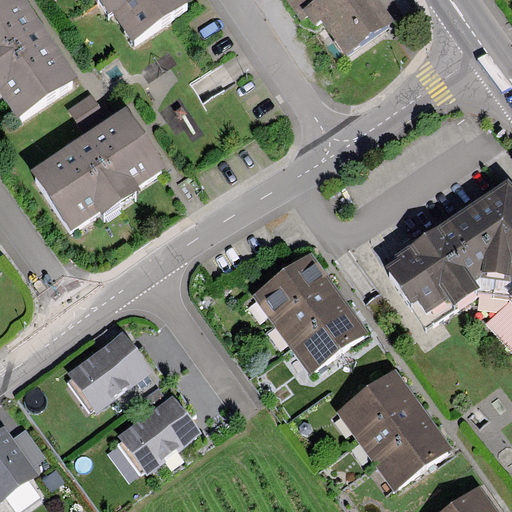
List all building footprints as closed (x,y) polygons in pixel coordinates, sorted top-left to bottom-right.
[(49,40),(20,0),(0,0),(0,97),(18,124),(78,83),(49,40)] [(186,0),(94,0),(109,22),(114,19),(131,45),(190,6),(186,0)] [(337,65),(395,27),(379,3),(377,0),(288,0),(302,21),(306,18),(337,65)] [(85,104),(68,116),(80,134),(97,122),(85,104)] [(162,177),(127,122),(80,151),(34,181),(70,236),(162,177)] [(511,305),(511,189),(510,187),(432,238),(378,274),(425,338),(477,299),(510,303),(511,305)] [(314,261),(254,303),(306,378),(366,336),(354,318),(343,302),(327,279),(314,261)] [(113,345),(68,376),(97,415),(151,376),(123,338),(113,345)] [(411,396),(397,376),(341,418),(394,491),(450,450),(439,434),(427,418),(411,396)] [(174,400),(120,440),(147,477),(191,445),(201,437),(174,400)] [(4,436),(0,438),(0,501),(32,480),(26,471),(42,460),(26,437),(11,446),(4,436)] [(482,493),(454,511),(495,511),(482,493)]
